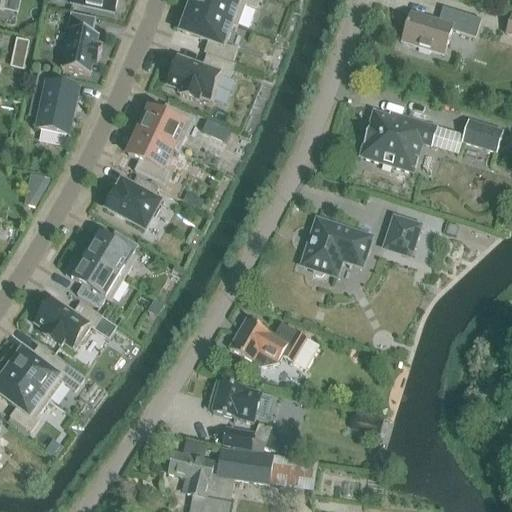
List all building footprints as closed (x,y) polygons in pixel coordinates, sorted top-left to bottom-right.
[(73,0),(72,6),(115,16),(118,0),(73,0)] [(194,0),(192,6),(191,8),(192,8),(190,12),(233,27),(233,28),(237,29),(245,7),(256,12),(260,0),(194,0)] [(427,64),(442,68),(452,34),(476,41),(482,22),(443,10),(439,24),(411,15),(402,45),(419,50),(418,51),(430,55),(427,64)] [(209,44),(208,47),(205,56),(207,57),(232,66),(237,52),(225,48),(233,28),(233,27),(190,12),(189,15),(188,17),(184,28),(184,27),(183,29),(184,29),(182,34),(209,44)] [(70,32),(62,72),(90,78),(92,68),(98,70),(102,49),(97,48),(99,38),(93,37),(96,21),(71,16),(67,31),(70,32)] [(18,42),(15,53),(27,56),(29,44),(18,42)] [(180,97),(198,104),(200,100),(213,105),(223,78),(230,80),(235,67),(232,66),(207,57),(203,69),(178,60),(175,68),(171,80),(168,88),(181,93),(180,97)] [(39,75),(34,98),(46,100),(39,132),(68,139),(77,96),(60,92),(62,80),(39,75)] [(139,136),(174,151),(173,153),(179,155),(195,121),(167,108),(162,119),(149,113),(139,136)] [(360,160),(414,176),(423,147),(432,150),(433,146),(438,130),(398,118),(397,121),(374,114),(360,160)] [(212,124),(207,134),(217,139),(222,129),(212,124)] [(469,124),(465,138),(463,145),(497,155),(504,135),(469,124)] [(465,138),(438,130),(433,146),(460,155),(463,145),(465,138)] [(174,151),(139,136),(129,158),(140,164),(135,175),(163,188),(169,175),(164,172),(173,153),(174,151)] [(155,200),(159,192),(137,180),(133,188),(131,191),(123,186),(118,195),(116,194),(114,196),(113,199),(113,198),(112,199),(113,199),(109,207),(109,206),(108,207),(109,207),(107,210),(106,212),(145,232),(159,206),(153,203),(155,200)] [(421,229),(395,221),(385,251),(411,259),(421,229)] [(317,223),(303,269),(314,272),(315,277),(322,279),(325,276),(337,280),(342,263),(362,270),(372,240),(317,223)] [(98,239),(85,260),(124,283),(143,251),(116,235),(110,246),(98,239)] [(124,283),(85,260),(72,282),(84,288),(78,299),(99,312),(106,301),(111,305),(124,283)] [(64,346),(75,354),(91,330),(94,332),(102,320),(97,316),(81,306),(74,317),(52,302),(47,309),(40,319),(40,320),(35,327),(47,335),(45,338),(61,349),(64,346)] [(282,327),(275,339),(247,322),(230,352),(239,357),(249,363),(262,371),(278,366),(282,359),(293,366),(308,342),(282,327)] [(31,360),(24,354),(20,359),(20,358),(19,360),(13,369),(12,369),(11,371),(9,374),(50,404),(63,385),(76,395),(84,383),(51,359),(43,369),(31,360)] [(50,404),(9,374),(7,377),(7,376),(6,378),(0,386),(0,396),(18,410),(11,421),(31,436),(39,424),(36,422),(50,404)] [(213,416),(254,427),(262,396),(221,386),(213,416)] [(383,424),(356,417),(352,432),(379,439),(383,424)] [(265,450),(270,435),(271,432),(259,428),(253,446),(265,450)] [(254,437),(227,431),(224,448),(251,453),(251,452),(254,437)] [(300,463),(274,459),(274,460),(221,452),(217,480),(270,488),(295,491),(300,463)] [(174,456),(169,477),(191,482),(187,497),(193,498),(189,511),(231,511),(233,506),(206,500),(211,480),(214,465),(210,464),(204,463),(174,456)]
